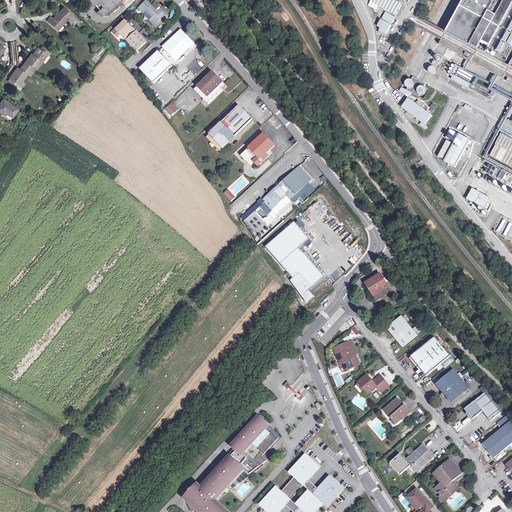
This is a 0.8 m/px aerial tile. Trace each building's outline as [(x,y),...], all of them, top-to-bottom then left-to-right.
[(89,0),(98,10),(104,15),(119,0),(89,0)] [(147,0),(139,8),(144,13),(147,11),(153,17),(150,20),(155,26),(167,14),(162,8),(159,12),(147,0)] [(395,0),(369,0),(367,5),(376,10),(377,6),(396,15),(402,3),(395,0)] [(511,0),(463,0),(439,45),(503,79),(505,75),(510,67),(511,62),(511,0)] [(53,19),(50,22),(57,28),(59,25),(61,26),(67,19),(68,21),(72,16),(63,8),(53,19)] [(384,12),(381,18),(391,24),(395,17),(384,12)] [(73,15),(72,16),(68,21),(74,26),(79,21),(73,15)] [(125,21),(116,29),(124,37),(125,36),(138,50),(147,42),(134,28),(133,28),(130,26),(125,21)] [(386,35),(390,24),(382,21),(377,31),(386,35)] [(196,44),(182,29),(163,47),(177,62),(196,44)] [(18,68),(10,78),(11,78),(15,82),(20,85),(28,74),(31,70),(33,67),(36,69),(37,69),(48,54),(47,54),(49,51),(43,47),(41,49),(40,48),(34,56),(33,55),(32,54),(24,64),(20,70),(18,68)] [(172,66),(158,52),(140,69),(154,84),(172,66)] [(213,72),(195,89),(209,104),(223,90),(221,88),(225,84),(213,72)] [(491,101),(493,97),(453,75),(451,79),(491,101)] [(424,87),(425,84),(413,77),(411,80),(410,80),(409,80),(408,80),(407,80),(407,81),(406,81),(406,82),(405,82),(405,83),(405,84),(405,85),(405,86),(406,86),(406,87),(407,88),(406,90),(419,96),(420,95),(421,95),(422,95),(423,95),(424,95),(424,94),(425,94),(425,93),(426,92),(426,91),(426,90),(426,89),(425,89),(425,88),(424,87)] [(400,107),(422,123),(429,113),(423,109),(422,109),(407,98),(400,107)] [(3,99),(0,102),(0,111),(3,114),(5,112),(12,117),(18,109),(3,99)] [(172,102),(165,109),(171,115),(179,108),(172,102)] [(240,105),(210,134),(224,148),(253,119),(240,105)] [(450,129),(446,138),(454,143),(445,160),(456,167),(468,144),(470,145),(472,142),(470,141),(470,140),(450,129)] [(264,134),(242,156),(252,167),(256,163),(259,165),(269,156),(266,154),(275,145),(264,134)] [(427,170),(421,160),(416,163),(423,173),(427,170)] [(300,166),(281,183),(282,184),(294,197),(313,179),(300,166)] [(507,172),(503,169),(498,177),(503,180),(507,172)] [(281,183),(268,195),(269,196),(279,187),(288,196),(291,200),(294,197),(282,184),(281,183)] [(268,195),(263,200),(268,206),(270,204),(274,209),(288,196),(279,187),(269,196),(268,195)] [(473,188),(467,199),(471,202),(471,203),(473,205),(474,203),(489,211),(492,205),(489,203),(491,198),(473,188)] [(274,209),(272,210),(276,214),(291,200),(288,196),(274,209)] [(267,225),(271,230),(282,219),(277,214),(267,225)] [(295,222),(267,247),(307,293),(326,276),(301,247),(311,239),(295,222)] [(261,225),(256,230),(259,233),(264,229),(261,225)] [(391,291),(380,274),(366,283),(377,301),(391,291)] [(415,314),(410,308),(406,312),(410,318),(415,314)] [(402,317),(401,316),(386,328),(402,348),(417,335),(416,334),(412,329),(407,323),(402,317)] [(350,329),(357,335),(360,331),(354,325),(350,329)] [(416,326),(412,329),(416,334),(420,331),(416,326)] [(450,356),(434,337),(410,357),(426,376),(450,356)] [(343,372),(360,365),(356,355),(358,354),(352,341),(349,342),(347,347),(348,349),(346,349),(344,344),(334,349),(340,362),(338,363),(343,372)] [(445,367),(454,360),(451,357),(442,364),(445,367)] [(467,369),(461,374),(465,378),(471,373),(467,369)] [(470,389),(454,370),(436,384),(452,403),(470,389)] [(367,375),(358,382),(365,390),(368,394),(376,387),(381,393),(389,386),(380,375),(372,382),(367,375)] [(287,381),(283,386),(288,390),(289,389),(291,387),(292,385),(287,381)] [(362,392),(365,390),(358,382),(356,384),(362,392)] [(291,387),(289,389),(297,396),(299,394),(291,387)] [(300,393),(296,398),(300,401),(305,397),(300,393)] [(500,412),(484,393),(464,409),(467,413),(466,414),(468,417),(470,416),(473,419),(482,411),(490,421),(500,412)] [(397,423),(410,411),(405,405),(404,406),(397,398),(384,410),(391,418),(392,417),(397,423)] [(281,438),(256,414),(227,446),(231,449),(226,454),(242,469),(248,474),(261,464),(268,460),(263,456),(265,454),(281,438)] [(494,458),(511,443),(511,421),(483,445),(494,458)] [(416,472),(433,457),(423,445),(405,460),(400,454),(390,463),(401,474),(411,466),(416,472)] [(242,469),(226,454),(198,484),(194,480),(179,497),(194,510),(195,511),(227,511),(214,499),(216,496),(242,469)] [(321,467),(307,455),(290,473),(295,477),(282,491),(277,487),(261,506),(267,511),(280,511),(286,505),(291,500),(304,486),(309,480),(321,467)] [(462,473),(450,460),(434,474),(442,484),(437,488),(436,489),(441,495),(440,497),(444,501),(447,499),(449,497),(449,496),(454,491),(455,492),(459,489),(454,483),(453,484),(451,482),(462,473)] [(263,466),(261,464),(248,474),(242,469),(216,496),(218,498),(218,497),(219,498),(263,466)] [(344,488),(330,476),(319,489),(313,494),(301,508),(297,511),(316,511),(324,504),(327,507),(344,488)] [(319,489),(309,480),(304,486),(313,494),(319,489)] [(433,507),(417,489),(407,498),(418,510),(419,511),(431,511),(430,510),(433,507)] [(297,511),(301,508),(291,500),(286,505),(293,511),(297,511)]
